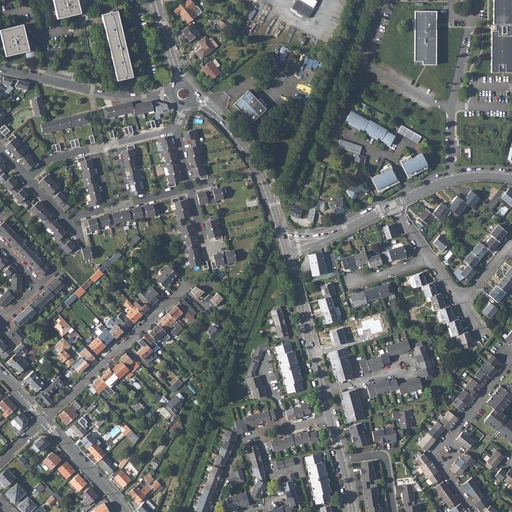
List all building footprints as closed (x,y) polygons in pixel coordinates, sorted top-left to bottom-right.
[(77,0),(52,0),(57,19),(81,13),(77,0)] [(195,6),(190,0),(187,0),(174,11),(177,15),(180,13),(183,17),(184,17),(189,22),(202,12),(197,6),(195,6)] [(491,30),(491,72),(511,72),(511,35),(510,36),(510,29),(511,29),(511,0),(493,0),(493,24),(495,24),(495,30),(491,30)] [(102,14),(102,15),(117,80),(133,77),(117,10),(122,9),(121,3),(116,5),(115,2),(103,4),(104,6),(105,6),(105,9),(101,10),(102,14)] [(247,18),(251,20),(256,10),(252,8),(247,18)] [(47,10),(42,11),(43,15),(40,16),(41,21),(49,19),(47,10)] [(436,12),(415,12),(415,61),(423,61),(423,64),(435,65),(436,12)] [(217,23),(225,29),(227,25),(221,21),(220,20),(217,23)] [(201,30),(196,25),(193,26),(191,24),(178,34),(181,38),(186,34),(191,40),(199,33),(198,32),(201,30)] [(23,25),(0,30),(0,32),(6,56),(26,51),(27,56),(35,54),(33,45),(28,46),(23,25)] [(208,39),(206,36),(198,42),(200,45),(202,47),(197,51),(202,58),(218,46),(211,37),(208,39)] [(211,60),(201,68),(207,75),(208,74),(212,79),(221,73),(217,67),(219,65),(215,59),(212,61),(211,60)] [(15,79),(4,76),(2,83),(10,85),(15,79)] [(29,83),(19,80),(14,87),(27,90),(29,83)] [(266,109),(248,90),(234,104),(252,123),(266,109)] [(42,102),(40,96),(32,98),(34,103),(32,104),(33,108),(42,106),(41,102),(42,102)] [(153,109),(151,101),(146,102),(146,103),(142,104),(144,113),(148,112),(148,110),(153,109)] [(161,103),(154,101),(156,112),(158,111),(159,114),(169,111),(170,105),(169,105),(161,103)] [(127,103),(122,104),(122,105),(124,112),(129,111),(129,113),(134,111),(132,105),(132,103),(128,104),(127,103)] [(138,104),(132,105),(134,111),(134,114),(139,112),(140,114),(144,113),(142,104),(138,105),(138,104)] [(118,105),(113,106),(115,115),(120,113),(120,115),(124,114),(124,112),(122,105),(118,106),(118,105)] [(43,110),(42,106),(33,108),(34,112),(36,112),(37,117),(45,115),(44,109),(43,110)] [(115,115),(113,106),(107,108),(107,109),(103,110),(104,111),(106,118),(110,117),(109,116),(115,115)] [(356,113),(351,110),(346,120),(348,121),(348,123),(360,130),(360,128),(363,130),(364,129),(367,131),(366,133),(377,139),(378,137),(381,139),(381,140),(384,141),(383,143),(389,146),(396,134),(391,131),(390,132),(386,130),(387,129),(378,124),(369,119),(368,120),(363,117),(364,116),(357,112),(356,113)] [(83,114),(78,115),(80,123),(85,122),(86,123),(90,122),(88,114),(84,114),(83,114)] [(80,123),(78,115),(72,116),(73,117),(69,118),(70,125),(71,127),(75,126),(75,124),(80,123)] [(69,118),(69,117),(63,119),(63,120),(59,120),(61,128),(61,129),(66,128),(65,127),(70,125),(69,118)] [(59,120),(59,119),(54,121),(54,122),(50,123),(52,132),(56,131),(56,129),(61,128),(59,120)] [(48,133),(52,132),(50,123),(46,124),(46,123),(40,124),(42,132),(48,131),(48,133)] [(398,132),(418,143),(422,136),(402,125),(398,132)] [(10,131),(7,128),(1,133),(4,136),(10,131)] [(193,130),(183,132),(185,141),(190,140),(191,143),(199,141),(197,137),(195,137),(193,130)] [(13,134),(7,139),(10,142),(5,146),(11,152),(18,146),(19,145),(14,139),(16,137),(13,134)] [(166,136),(157,139),(158,143),(161,143),(163,150),(169,149),(172,148),(170,139),(167,140),(166,136)] [(357,153),(359,154),(362,146),(340,139),(338,147),(357,153)] [(200,146),(199,141),(191,143),(192,147),(186,148),(188,157),(197,155),(199,154),(197,147),(200,146)] [(134,149),(133,144),(126,146),(127,150),(121,151),(123,160),(132,158),(134,157),(132,150),(134,149)] [(18,146),(11,152),(17,159),(19,157),(22,160),(29,153),(26,149),(23,152),(18,146)] [(165,155),(166,162),(172,161),(175,160),(173,152),(170,152),(169,149),(163,150),(160,151),(161,156),(165,155)] [(22,164),(28,171),(35,164),(30,159),(32,156),(29,153),(22,160),(24,162),(22,164)] [(354,161),(364,164),(366,156),(359,154),(357,153),(354,161)] [(426,166),(427,165),(421,153),(414,156),(414,157),(411,158),(410,155),(402,159),(403,159),(399,161),(407,177),(411,175),(421,170),(427,167),(426,166)] [(197,155),(188,157),(191,165),(193,165),(194,168),(202,166),(204,166),(203,161),(199,162),(197,155)] [(84,156),(77,158),(78,163),(80,162),(82,170),(84,169),(93,167),(91,159),(85,160),(84,156)] [(129,171),(139,169),(137,164),(134,165),(132,158),(123,160),(125,168),(128,168),(129,171)] [(166,162),(163,163),(166,175),(168,175),(178,172),(176,164),(173,164),(172,161),(166,162)] [(200,180),(208,178),(206,173),(204,174),(202,166),(194,168),(192,169),(194,177),(199,176),(200,180)] [(371,178),(378,192),(385,188),(385,189),(395,183),(398,181),(391,166),(387,167),(380,170),(381,174),(379,175),(378,174),(371,178)] [(95,176),(93,167),(84,169),(86,177),(82,178),(83,182),(93,180),(92,176),(95,176)] [(129,184),(138,182),(136,174),(140,174),(139,169),(129,171),(130,175),(127,175),(129,184)] [(46,170),(41,175),(43,178),(39,182),(45,189),(53,181),(47,176),(49,174),(46,170)] [(167,183),(168,187),(175,186),(174,182),(180,181),(178,172),(168,175),(169,182),(167,183)] [(0,180),(1,181),(9,190),(12,193),(18,188),(15,185),(17,183),(11,177),(9,179),(4,173),(0,176),(0,180)] [(93,180),(83,182),(84,187),(88,186),(90,194),(99,191),(96,183),(94,184),(93,180)] [(53,181),(45,189),(51,195),(55,191),(57,194),(60,192),(63,189),(60,185),(58,187),(53,181)] [(142,181),(138,182),(129,184),(131,193),(134,192),(135,196),(145,193),(142,181)] [(351,199),(368,190),(363,181),(347,189),(351,199)] [(18,188),(12,193),(15,196),(25,208),(30,203),(25,197),(28,195),(22,189),(20,191),(18,188)] [(223,198),(221,188),(212,190),(214,196),(210,197),(212,204),(217,203),(216,200),(223,198)] [(511,205),(511,191),(508,189),(501,197),(511,206),(511,205)] [(99,191),(90,194),(92,201),(88,202),(89,207),(99,204),(98,201),(101,200),(99,191)] [(481,199),(471,191),(463,200),(467,204),(473,209),(481,199)] [(57,194),(53,198),(62,207),(63,206),(66,210),(72,205),(68,201),(67,202),(64,199),(66,198),(60,192),(57,194)] [(207,197),(205,192),(197,194),(199,204),(207,202),(208,205),(212,204),(210,197),(207,197)] [(463,200),(457,196),(448,207),(449,208),(454,212),(457,215),(467,204),(463,200)] [(176,210),(187,208),(185,199),(179,201),(178,197),(171,199),(172,203),(175,203),(176,210)] [(334,216),(348,209),(342,197),(328,204),(334,216)] [(315,209),(320,210),(321,203),(324,204),(325,201),(317,200),(315,208),(315,209)] [(30,203),(25,208),(29,211),(30,210),(36,215),(37,214),(44,208),(38,202),(33,205),(31,203),(30,203)] [(448,207),(442,202),(432,214),(433,215),(439,220),(449,208),(448,207)] [(289,215),(298,218),(299,217),(303,219),(305,213),(301,211),(303,207),(295,204),(293,209),(291,208),(289,215)] [(160,217),(158,209),(154,210),(153,205),(144,207),(145,209),(147,217),(154,215),(155,218),(160,217)] [(312,222),(315,209),(315,208),(310,207),(307,220),(312,222)] [(50,214),(44,208),(37,214),(42,220),(39,222),(43,226),(50,219),(48,216),(50,214)] [(133,212),(134,219),(142,217),(143,220),(147,219),(147,217),(145,209),(141,210),(141,208),(132,210),(133,212)] [(189,216),(187,208),(176,210),(178,218),(176,219),(177,223),(184,221),(183,218),(189,216)] [(432,214),(425,208),(418,217),(419,218),(417,221),(423,226),(425,223),(426,224),(433,215),(432,214)] [(120,213),(122,221),(130,219),(131,223),(135,222),(134,219),(133,212),(129,213),(129,211),(120,213)] [(115,223),(116,223),(122,221),(120,213),(114,214),(112,215),(112,217),(109,218),(110,224),(111,228),(116,227),(115,223)] [(100,220),(96,221),(98,229),(99,231),(103,230),(103,226),(110,224),(109,218),(108,215),(99,217),(100,220)] [(207,230),(217,227),(215,220),(218,219),(216,215),(209,216),(210,220),(204,221),(207,230)] [(89,226),(85,227),(87,234),(91,233),(91,231),(98,229),(96,221),(96,218),(87,220),(89,226)] [(50,219),(43,226),(51,235),(53,234),(54,233),(61,226),(55,220),(53,222),(50,219)] [(10,227),(4,221),(0,224),(0,234),(1,235),(10,227)] [(185,225),(184,221),(177,223),(178,228),(181,227),(183,235),(190,233),(193,232),(191,224),(185,225)] [(391,224),(380,228),(382,232),(384,231),(387,239),(395,236),(391,224)] [(506,232),(498,225),(490,234),(492,236),(498,241),(506,232)] [(66,233),(61,226),(54,233),(53,234),(58,239),(56,241),(59,245),(65,240),(62,237),(66,233)] [(15,233),(10,227),(1,235),(4,238),(5,237),(8,240),(15,233)] [(215,241),(222,239),(221,234),(219,235),(217,227),(207,230),(209,238),(214,237),(215,241)] [(21,239),(15,233),(8,240),(11,243),(10,244),(12,247),(21,239)] [(183,235),(181,235),(182,240),(185,239),(187,246),(193,245),(196,244),(194,236),(191,236),(190,233),(183,235)] [(449,242),(439,235),(433,243),(442,251),(449,242)] [(498,241),(492,236),(484,246),(487,248),(488,249),(492,252),(499,242),(498,241)] [(26,245),(21,239),(12,247),(15,250),(16,249),(19,252),(26,245)] [(67,242),(65,240),(59,245),(62,247),(67,254),(72,250),(75,247),(70,240),(67,242)] [(484,246),(479,242),(471,252),(480,258),(485,252),(484,251),(487,248),(484,246)] [(32,251),(26,245),(19,252),(22,255),(21,256),(23,259),(32,251)] [(80,248),(77,245),(75,247),(72,250),(75,253),(79,250),(78,249),(80,248)] [(190,258),(199,256),(197,248),(194,249),(193,245),(187,246),(184,247),(185,252),(188,251),(190,258)] [(403,245),(383,252),(387,263),(406,256),(403,245)] [(84,260),(93,258),(90,247),(82,249),(84,260)] [(229,263),(236,261),(234,250),(225,252),(227,258),(223,259),(224,264),(225,266),(229,265),(229,263)] [(444,258),(447,260),(453,252),(450,250),(444,258)] [(37,257),(32,251),(23,259),(26,262),(27,261),(30,264),(37,257)] [(121,254),(118,251),(109,259),(112,263),(121,254)] [(471,252),(471,251),(463,261),(468,265),(472,268),(480,258),(471,252)] [(365,252),(353,256),(356,266),(360,265),(360,263),(364,262),(364,263),(368,262),(366,256),(365,252)] [(9,260),(6,258),(5,259),(0,253),(0,268),(0,269),(4,265),(9,260)] [(223,259),(221,253),(213,255),(214,261),(211,262),(212,269),(217,268),(216,266),(224,264),(223,259)] [(321,253),(308,255),(312,275),(325,273),(324,265),(321,253)] [(370,255),(366,256),(368,262),(370,268),(382,264),(379,255),(371,257),(370,255)] [(201,265),(199,256),(190,258),(188,259),(190,267),(201,265)] [(353,256),(341,259),(344,270),(356,266),(353,256)] [(40,260),(37,257),(30,264),(33,267),(32,268),(34,271),(43,263),(41,260),(40,260)] [(112,263),(109,259),(99,269),(102,272),(104,274),(107,271),(105,269),(112,263)] [(49,269),(43,263),(34,271),(37,274),(38,273),(41,276),(49,269)] [(178,275),(168,265),(162,272),(159,276),(161,278),(158,280),(165,288),(168,285),(169,285),(168,284),(169,283),(170,283),(172,281),(178,275)] [(472,268),(468,265),(460,274),(468,280),(476,271),(472,268)] [(138,271),(133,266),(129,270),(134,275),(138,271)] [(423,272),(413,275),(413,276),(410,277),(409,280),(411,286),(413,288),(422,286),(426,284),(423,272)] [(99,276),(95,273),(90,278),(93,281),(99,276)] [(22,274),(15,274),(12,276),(12,277),(11,277),(11,283),(23,283),(23,280),(21,280),(22,274)] [(65,281),(60,276),(56,280),(55,279),(52,281),(53,282),(59,289),(64,285),(63,284),(65,281)] [(511,282),(504,276),(496,285),(505,293),(511,284),(511,282)] [(59,289),(53,282),(50,285),(49,284),(46,287),(54,296),(57,293),(56,293),(60,290),(59,289)] [(426,284),(422,286),(426,298),(429,296),(436,294),(433,282),(426,284)] [(23,283),(11,283),(11,289),(12,289),(12,290),(14,292),(18,292),(21,293),(21,287),(23,287),(23,283)] [(331,283),(321,286),(324,298),(330,296),(335,295),(331,283)] [(389,283),(377,287),(380,297),(381,298),(393,294),(389,283)] [(505,293),(496,285),(488,295),(497,302),(505,293)] [(54,296),(46,287),(43,289),(45,290),(41,293),(48,301),(54,296)] [(161,297),(153,289),(153,288),(151,287),(145,293),(141,288),(138,291),(140,293),(143,296),(144,297),(146,299),(152,305),(161,297)] [(191,292),(198,299),(204,293),(196,287),(195,289),(194,288),(191,292)] [(377,287),(363,291),(366,301),(368,301),(380,297),(377,287)] [(10,292),(7,290),(3,294),(11,302),(14,300),(12,298),(18,293),(18,292),(14,292),(12,290),(10,292)] [(363,291),(350,295),(353,307),(364,303),(364,301),(366,301),(363,291)] [(48,301),(41,293),(38,297),(37,295),(34,298),(43,307),(45,304),(48,301)] [(140,293),(137,295),(143,301),(144,301),(146,299),(144,297),(143,296),(140,293)] [(436,294),(429,296),(434,311),(439,309),(445,307),(440,293),(436,294)] [(11,302),(3,294),(0,297),(0,299),(0,300),(0,299),(0,304),(3,307),(7,303),(8,305),(11,302)] [(324,298),(319,300),(323,312),(333,308),(330,296),(324,298)] [(43,307),(34,298),(31,300),(33,301),(29,305),(30,306),(36,312),(43,307)] [(142,315),(134,307),(127,299),(124,302),(124,304),(130,311),(125,315),(133,323),(142,315)] [(196,313),(183,299),(180,302),(192,316),(196,313)] [(141,306),(136,301),(133,304),(135,306),(134,307),(142,315),(149,308),(145,304),(143,306),(142,305),(141,306)] [(192,316),(180,302),(168,313),(175,320),(177,318),(182,313),(188,320),(187,321),(189,323),(191,322),(192,324),(196,320),(192,316)] [(497,309),(489,302),(481,312),(489,318),(497,309)] [(16,325),(16,326),(17,325),(19,323),(16,320),(30,306),(29,305),(12,321),(16,325)] [(280,305),(273,307),(273,310),(271,311),(272,316),(284,313),(283,310),(281,310),(280,305)] [(36,312),(30,306),(16,320),(19,323),(21,325),(36,312)] [(445,307),(439,309),(443,324),(448,322),(454,320),(450,306),(445,307)] [(333,308),(323,312),(325,320),(326,319),(327,323),(338,320),(337,317),(340,315),(339,310),(335,311),(334,308),(333,308)] [(115,321),(124,330),(124,331),(133,323),(125,315),(122,312),(117,316),(118,317),(115,319),(115,321)] [(159,324),(164,331),(169,326),(170,327),(173,326),(175,328),(171,332),(173,335),(180,330),(186,337),(188,334),(182,327),(179,324),(175,320),(168,313),(157,323),(159,324)] [(272,316),(273,320),(274,324),(284,321),(283,317),(285,317),(284,313),(272,316)] [(70,332),(73,329),(60,316),(56,320),(58,322),(53,327),(62,336),(66,332),(65,332),(67,330),(68,332),(70,332)] [(463,333),(460,323),(457,324),(456,320),(454,320),(448,322),(452,336),(458,335),(463,333)] [(114,322),(123,331),(124,330),(115,321),(114,322)] [(284,321),(274,324),(275,328),(276,332),(277,332),(288,329),(287,325),(285,326),(284,321)] [(114,322),(111,324),(113,327),(109,331),(116,338),(123,331),(114,322)] [(164,331),(159,324),(152,330),(154,331),(151,334),(156,340),(160,337),(165,332),(164,331)] [(221,330),(215,324),(213,326),(206,332),(212,338),(221,330)] [(26,338),(19,331),(21,330),(17,325),(16,326),(16,325),(9,332),(13,337),(14,336),(21,343),(26,338)] [(106,328),(104,325),(100,328),(108,336),(107,338),(108,339),(105,341),(108,345),(116,338),(109,331),(106,328)] [(340,328),(331,331),(334,341),(335,346),(345,343),(340,328)] [(288,329),(277,332),(278,337),(280,337),(281,340),(288,338),(287,333),(289,333),(288,329)] [(463,333),(458,335),(462,349),(472,346),(468,332),(463,333)] [(152,341),(146,334),(142,338),(149,345),(148,345),(152,350),(154,353),(160,348),(153,340),(152,341)] [(74,362),(75,361),(65,351),(68,348),(67,347),(70,344),(63,337),(55,345),(58,348),(57,349),(60,352),(56,355),(62,362),(64,361),(69,367),(71,364),(74,362)] [(105,346),(97,337),(88,345),(96,354),(105,346)] [(407,340),(399,342),(403,353),(407,352),(406,351),(410,349),(407,340)] [(399,342),(392,344),(395,354),(399,353),(399,355),(403,353),(399,342)] [(421,342),(415,343),(416,347),(414,348),(415,352),(413,352),(414,356),(417,355),(426,352),(423,345),(422,345),(421,342)] [(28,350),(21,343),(13,351),(16,354),(7,361),(12,366),(14,364),(15,366),(20,372),(28,365),(23,359),(22,360),(18,355),(22,351),(24,353),(28,350)] [(268,343),(258,345),(254,355),(260,358),(263,351),(270,349),(269,346),(268,343)] [(277,346),(275,347),(287,393),(302,389),(299,377),(301,377),(298,367),(297,364),(295,354),(293,355),(290,343),(277,346)] [(148,345),(147,344),(144,347),(143,346),(136,352),(146,362),(150,358),(147,355),(152,350),(148,345)] [(392,344),(385,347),(387,352),(389,358),(392,357),(391,355),(395,354),(392,344)] [(13,351),(8,345),(7,346),(5,348),(3,350),(7,354),(8,355),(13,351)] [(95,358),(85,347),(78,353),(80,356),(88,364),(95,358)] [(345,347),(328,353),(334,375),(336,375),(338,381),(353,377),(345,347)] [(387,352),(380,354),(380,356),(383,366),(387,365),(386,363),(390,362),(389,358),(387,352)] [(418,359),(416,359),(417,363),(429,359),(426,352),(417,355),(418,359)] [(121,360),(125,366),(126,366),(132,361),(125,353),(119,358),(121,360)] [(501,362),(491,354),(486,361),(496,369),(499,367),(498,366),(501,362)] [(252,361),(258,363),(260,358),(254,355),(252,361)] [(43,356),(39,361),(42,364),(47,360),(43,356)] [(88,364),(80,356),(78,357),(81,360),(75,366),(76,367),(75,368),(79,372),(88,364)] [(380,356),(373,358),(377,370),(380,369),(380,367),(383,366),(380,356)] [(373,358),(366,361),(366,362),(368,365),(369,369),(369,370),(373,369),(373,371),(377,370),(373,358)] [(421,369),(430,366),(431,366),(434,365),(432,358),(429,359),(417,363),(418,366),(420,366),(421,369)] [(125,366),(121,360),(111,370),(116,376),(119,378),(123,374),(127,379),(133,374),(126,366),(125,366)] [(249,378),(255,377),(254,373),(258,363),(252,361),(247,373),(249,378)] [(496,369),(486,361),(483,365),(493,374),(497,369),(496,369)] [(493,374),(483,365),(479,369),(489,378),(490,378),(493,374)] [(430,366),(421,369),(419,370),(420,374),(422,373),(423,377),(425,376),(426,380),(433,378),(431,374),(432,374),(430,366)] [(111,370),(109,368),(100,377),(107,385),(116,376),(111,370)] [(489,378),(479,369),(474,375),(481,381),(484,383),(487,380),(489,378)] [(36,391),(37,391),(44,384),(39,379),(40,378),(33,371),(24,380),(28,383),(28,382),(31,385),(33,387),(33,389),(36,391)] [(188,378),(183,383),(184,385),(186,386),(194,379),(192,377),(194,376),(192,374),(188,378)] [(68,383),(60,375),(58,377),(64,384),(65,385),(68,383)] [(249,378),(246,379),(248,384),(260,381),(259,376),(255,377),(249,378)] [(59,385),(60,387),(64,384),(58,377),(43,392),(43,391),(39,395),(48,405),(52,401),(47,396),(54,389),(53,388),(58,384),(59,385)] [(107,385),(100,377),(88,389),(93,394),(96,391),(98,393),(107,385)] [(419,378),(415,379),(415,377),(411,379),(415,390),(422,388),(419,378)] [(478,384),(472,378),(466,385),(467,385),(477,393),(479,390),(478,390),(481,386),(478,384)] [(388,380),(384,381),(383,379),(380,380),(384,392),(391,389),(388,380)] [(395,379),(392,380),(391,379),(388,380),(391,389),(391,391),(399,389),(397,383),(395,379)] [(411,379),(408,380),(408,381),(404,382),(408,392),(415,390),(411,379)] [(511,379),(506,386),(506,387),(504,389),(500,386),(486,403),(493,409),(484,421),(496,430),(496,429),(499,432),(498,433),(511,443),(511,421),(509,419),(508,421),(505,419),(507,417),(501,412),(511,398),(511,379)] [(380,380),(377,381),(377,383),(374,384),(374,386),(375,389),(376,392),(377,394),(384,392),(380,380)] [(260,381),(248,384),(249,389),(251,389),(261,386),(260,381)] [(404,382),(401,384),(400,382),(397,383),(399,389),(400,394),(408,392),(404,382)] [(261,386),(251,389),(252,394),(264,390),(263,385),(261,386)] [(477,393),(467,385),(463,389),(474,398),(477,394),(477,393)] [(356,389),(341,393),(343,400),(341,400),(347,423),(364,417),(356,389)] [(474,398),(463,389),(460,393),(471,402),(474,398)] [(264,390),(252,394),(253,399),(258,397),(259,401),(267,399),(264,390)] [(175,395),(181,401),(184,398),(178,393),(175,395)] [(471,402),(460,393),(457,398),(467,406),(471,402)] [(181,401),(175,395),(166,404),(163,406),(167,411),(170,414),(171,415),(180,406),(180,404),(182,402),(181,401)] [(16,408),(6,397),(0,402),(0,409),(1,408),(8,415),(16,408)] [(467,406),(457,398),(451,404),(461,412),(464,408),(465,409),(467,406)] [(81,406),(75,400),(59,415),(67,424),(77,414),(74,411),(77,408),(78,409),(81,406)] [(308,403),(300,404),(301,407),(303,416),(307,415),(306,414),(311,412),(308,403)] [(95,406),(92,404),(86,410),(84,411),(87,414),(95,406)] [(163,406),(162,405),(159,407),(165,413),(167,411),(163,406)] [(157,409),(165,418),(170,414),(167,411),(165,413),(159,407),(157,409)] [(301,407),(293,408),(296,420),(299,419),(299,417),(303,416),(301,407)] [(293,408),(285,411),(287,421),(292,419),(292,421),(296,420),(293,408)] [(273,409),(267,411),(270,422),(274,421),(274,420),(279,418),(277,411),(274,412),(273,409)] [(264,412),(260,413),(262,423),(266,421),(267,423),(270,422),(267,411),(267,410),(264,411),(264,412)] [(392,412),(393,420),(399,419),(401,429),(411,427),(409,410),(392,412)] [(458,419),(448,411),(443,417),(453,425),(458,419)] [(27,419),(21,412),(11,422),(11,424),(13,426),(15,427),(18,430),(19,430),(27,423),(27,419)] [(260,413),(251,414),(255,426),(258,425),(258,424),(262,423),(260,413)] [(251,414),(244,417),(244,419),(246,427),(251,426),(251,427),(255,426),(251,414)] [(88,422),(83,416),(71,427),(74,430),(73,430),(80,438),(87,431),(85,429),(88,426),(86,424),(88,422)] [(105,421),(102,417),(95,423),(98,427),(105,421)] [(453,425),(443,417),(439,422),(445,428),(448,431),(453,425)] [(244,419),(239,420),(243,433),(248,431),(246,427),(244,419)] [(239,420),(234,421),(235,427),(232,428),(231,431),(237,434),(243,433),(239,420)] [(439,422),(437,421),(432,427),(441,435),(444,432),(442,431),(445,428),(439,422)] [(348,426),(351,437),(363,434),(365,434),(362,423),(348,426)] [(123,433),(125,436),(126,435),(131,430),(128,427),(125,430),(123,433)] [(394,427),(383,429),(383,430),(385,442),(396,441),(394,427)] [(441,435),(432,427),(427,433),(435,439),(438,436),(439,437),(441,435)] [(231,431),(226,429),(224,434),(235,439),(237,434),(231,431)] [(135,435),(131,430),(126,435),(134,444),(139,438),(135,435)] [(383,430),(372,431),(373,441),(380,440),(380,443),(385,442),(383,430)] [(303,431),(299,432),(302,444),(306,443),(310,441),(307,431),(303,433),(303,431)] [(311,431),(307,431),(310,441),(311,443),(318,441),(316,431),(311,432),(311,431)] [(96,439),(90,432),(80,441),(87,448),(96,439)] [(296,435),(291,436),(294,446),(298,445),(302,444),(299,432),(295,433),(296,435)] [(468,437),(462,432),(456,439),(459,442),(458,443),(461,446),(468,437)] [(435,439),(427,433),(423,439),(432,446),(434,443),(433,442),(435,439)] [(235,439),(224,434),(222,439),(224,440),(234,444),(235,439)] [(288,437),(283,438),(286,447),(290,446),(290,447),(294,446),(291,436),(291,434),(287,435),(288,437)] [(363,434),(351,437),(353,442),(355,441),(357,447),(366,445),(363,434)] [(279,437),(275,438),(278,450),(286,447),(283,438),(279,439),(279,437)] [(474,441),(468,437),(461,446),(463,448),(464,447),(468,449),(469,447),(472,450),(476,445),(473,443),(474,441)] [(49,442),(44,438),(40,438),(33,444),(34,444),(31,447),(37,452),(39,450),(40,451),(49,442)] [(272,441),(267,442),(269,450),(272,449),(273,451),(278,450),(275,438),(271,439),(272,441)] [(94,458),(98,461),(106,453),(103,450),(102,450),(97,445),(100,443),(96,439),(87,448),(95,457),(94,458)] [(432,446),(423,439),(418,444),(426,451),(428,448),(429,449),(432,446)] [(234,444),(224,440),(223,444),(222,444),(221,448),(232,452),(234,448),(232,448),(234,444)] [(256,442),(248,443),(249,447),(247,447),(248,453),(260,450),(259,446),(257,447),(256,442)] [(232,452),(221,448),(220,451),(219,455),(228,459),(229,455),(231,455),(232,452)] [(248,453),(249,457),(251,461),(260,458),(259,454),(261,454),(260,450),(248,453)] [(504,456),(496,450),(491,456),(500,463),(503,460),(501,459),(504,456)] [(55,456),(52,452),(43,461),(51,469),(59,461),(55,456)] [(421,455),(419,452),(414,455),(416,458),(415,459),(419,465),(429,459),(427,456),(426,456),(423,453),(421,455)] [(475,460),(465,452),(460,458),(468,464),(470,466),(475,460)] [(320,454),(305,457),(316,504),(331,500),(328,488),(330,488),(328,478),(327,478),(326,475),(327,475),(324,465),(323,465),(320,454)] [(219,455),(216,455),(215,458),(216,458),(214,462),(220,465),(223,466),(225,462),(226,462),(228,459),(219,455)] [(26,461),(21,456),(18,459),(28,470),(30,468),(25,462),(26,461)] [(410,471),(416,466),(409,456),(403,460),(410,471)] [(500,463),(491,456),(486,461),(487,462),(485,465),(490,469),(492,466),(494,468),(497,465),(498,466),(500,463)] [(113,464),(106,457),(99,463),(106,470),(107,470),(110,472),(116,467),(117,465),(115,462),(113,464)] [(128,460),(124,457),(118,465),(121,468),(128,460)] [(260,458),(251,461),(252,465),(251,465),(252,469),(264,466),(263,462),(261,463),(260,458)] [(292,458),(282,461),(284,467),(294,465),(292,458)] [(468,464),(460,458),(458,461),(456,460),(454,462),(463,470),(468,464)] [(433,465),(429,459),(419,465),(419,466),(423,472),(433,465)] [(360,469),(361,474),(373,472),(372,461),(362,463),(363,469),(360,469)] [(74,471),(66,462),(58,469),(66,478),(74,471)] [(279,462),(272,463),(274,470),(281,468),(279,462)] [(463,470),(454,462),(452,465),(453,466),(450,469),(458,476),(463,470)] [(438,471),(433,465),(423,472),(427,478),(428,478),(438,471)] [(130,480),(118,466),(111,475),(122,487),(130,480)] [(218,468),(213,466),(211,470),(209,473),(221,478),(222,474),(220,474),(222,469),(218,468)] [(264,466),(252,469),(253,472),(254,472),(255,477),(257,476),(258,479),(265,478),(264,474),(263,470),(265,469),(264,466)] [(16,478),(7,468),(0,475),(0,482),(5,488),(16,478)] [(235,476),(229,478),(230,485),(243,481),(244,480),(240,468),(234,470),(235,476)] [(504,471),(501,468),(494,476),(500,480),(502,479),(508,471),(505,469),(504,471)] [(511,478),(511,470),(510,469),(508,471),(502,479),(508,484),(508,483),(511,478)] [(440,474),(438,471),(428,478),(432,484),(433,483),(440,479),(441,478),(438,475),(440,474)] [(362,481),(362,485),(370,484),(369,481),(376,480),(374,472),(373,472),(361,474),(361,478),(362,481)] [(221,478),(209,473),(208,477),(207,481),(216,485),(218,481),(219,481),(221,478)] [(293,473),(286,474),(288,481),(291,480),(295,479),(293,473)] [(86,484),(78,474),(70,482),(78,491),(86,484)] [(283,475),(276,477),(278,484),(282,483),(285,482),(283,475)] [(265,478),(258,479),(255,483),(253,486),(264,493),(266,489),(264,489),(266,485),(265,478)] [(476,484),(471,478),(461,485),(465,491),(475,484),(476,484)] [(442,482),(440,479),(433,483),(435,486),(435,487),(437,491),(446,485),(443,481),(442,482)] [(285,482),(282,483),(283,487),(281,488),(282,491),(294,488),(291,480),(288,481),(285,482)] [(160,485),(156,481),(151,486),(155,490),(156,489),(160,485)] [(216,485),(207,481),(205,485),(203,488),(215,493),(216,490),(214,489),(216,485)] [(144,485),(140,482),(128,493),(132,498),(140,491),(144,485)] [(25,493),(17,483),(6,494),(14,503),(25,493)] [(41,484),(40,483),(37,485),(34,488),(39,493),(45,488),(41,484)] [(150,490),(144,484),(144,485),(140,491),(132,498),(137,503),(145,496),(144,495),(150,490)] [(363,493),(364,496),(378,494),(377,487),(370,488),(370,484),(362,485),(363,489),(363,493)] [(411,502),(414,501),(412,484),(395,486),(396,493),(402,492),(403,503),(411,502)] [(480,490),(475,484),(465,491),(468,494),(469,493),(471,496),(480,490)] [(448,488),(446,485),(437,491),(442,497),(451,490),(449,487),(448,488)] [(252,501),(258,499),(261,495),(262,496),(264,493),(253,486),(250,494),(252,501)] [(98,496),(90,487),(81,496),(85,500),(82,502),(86,506),(89,504),(98,496)] [(215,493),(203,488),(202,492),(201,496),(210,500),(212,496),(213,496),(215,493)] [(294,488),(282,491),(283,495),(285,494),(286,499),(296,496),(294,488)] [(453,493),(451,490),(442,497),(446,503),(454,497),(452,494),(453,493)] [(484,496),(480,490),(471,496),(473,499),(472,500),(474,503),(484,496)] [(62,499),(55,492),(54,493),(52,495),(56,500),(59,503),(64,508),(66,506),(61,500),(62,499)] [(246,492),(241,494),(244,506),(249,505),(248,502),(252,501),(250,494),(246,495),(246,492)] [(241,494),(236,495),(239,507),(244,506),(241,494)] [(364,496),(365,507),(368,507),(378,506),(379,506),(378,494),(364,496)] [(56,500),(52,495),(46,500),(51,506),(55,502),(56,500)] [(236,495),(231,496),(234,509),(239,507),(236,495)] [(296,496),(286,499),(287,502),(289,502),(290,506),(295,505),(300,503),(298,495),(296,496)] [(201,496),(200,496),(197,503),(209,508),(212,501),(210,500),(201,496)] [(226,498),(226,500),(229,510),(234,509),(231,496),(226,498)] [(489,502),(484,496),(474,503),(478,510),(481,508),(486,504),(489,502)] [(29,511),(36,506),(28,497),(18,506),(23,511),(29,511)] [(457,501),(454,497),(446,503),(449,507),(450,506),(452,509),(458,505),(456,502),(457,501)] [(155,507),(148,500),(145,503),(144,502),(136,509),(139,511),(151,511),(152,511),(153,510),(152,510),(155,507)] [(226,500),(219,502),(222,511),(229,510),(226,500)] [(411,502),(403,503),(404,507),(404,510),(404,511),(417,511),(419,511),(418,504),(411,505),(411,502)] [(207,511),(209,508),(197,503),(194,510),(199,511),(207,511)] [(461,511),(465,509),(460,503),(458,505),(452,509),(450,510),(451,511),(461,511)]
